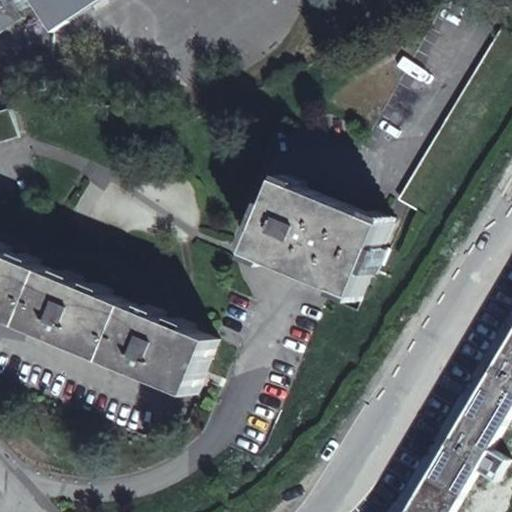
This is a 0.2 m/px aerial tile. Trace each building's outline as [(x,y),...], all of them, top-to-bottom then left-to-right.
[(0,0),(0,31),(24,16),(14,1),(15,0),(34,0),(54,29),(98,0),(0,0)] [(461,96),(401,198),(426,213),(471,136),(511,67),(511,29),(503,24),(461,96)] [(0,140),(16,136),(8,107),(0,109),(0,140)] [(270,220),(257,251),(362,297),(376,264),(382,266),(389,249),(384,247),(394,222),(288,177),(277,202),(272,200),(265,218),(270,220)] [(0,246),(0,312),(197,394),(221,339),(0,246)] [(511,349),(414,511),(457,511),(483,468),(491,473),(503,454),(495,449),(511,420),(511,349)]
